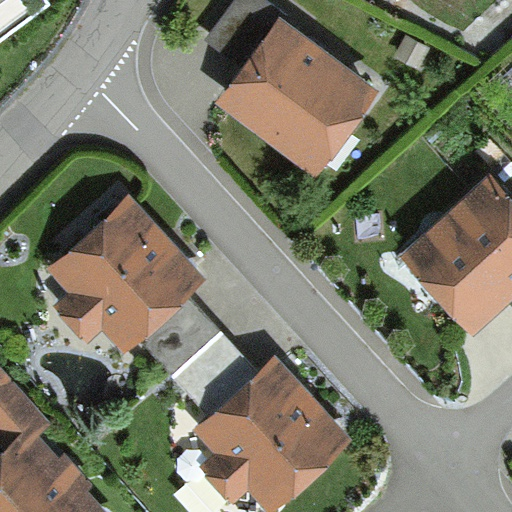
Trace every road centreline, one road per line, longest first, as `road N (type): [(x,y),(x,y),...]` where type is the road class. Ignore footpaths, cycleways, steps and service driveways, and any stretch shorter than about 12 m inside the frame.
road 1 (residential): [(487,511),(83,66)]
road 2 (residential): [(0,158),(83,66)]
